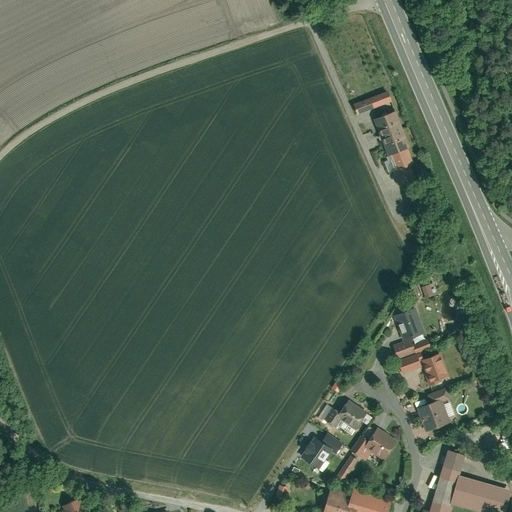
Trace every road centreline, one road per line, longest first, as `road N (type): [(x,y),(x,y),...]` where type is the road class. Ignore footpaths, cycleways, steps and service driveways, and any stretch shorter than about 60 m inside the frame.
road 1 (unclassified): [(0,156),(35,129),(137,79),(371,0)]
road 2 (primary): [(391,0),(511,289)]
road 3 (residential): [(211,511),(59,470),(0,424)]
road 4 (residential): [(376,383),(406,425),(417,468),(406,511)]
